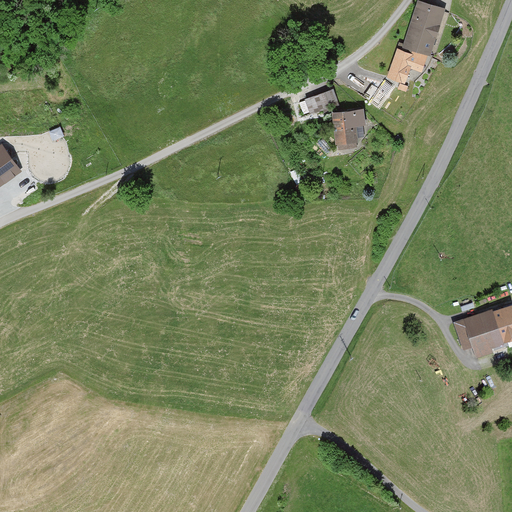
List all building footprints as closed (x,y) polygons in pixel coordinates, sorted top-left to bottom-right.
[(448,6),(430,0),(417,0),(404,43),(433,52),(448,6)] [(428,51),(398,43),(389,74),(408,79),(412,66),(423,69),(428,51)] [(372,82),(364,96),(379,104),(387,91),(372,82)] [(306,95),(311,111),(330,105),(325,89),(306,95)] [(365,106),(334,109),(337,148),(359,145),(358,129),(368,128),(365,106)] [(50,127),(53,137),(65,133),(61,123),(50,127)] [(4,147),(0,150),(0,178),(18,166),(4,147)] [(511,301),(455,321),(463,344),(474,341),(477,349),(511,337),(511,301)]
